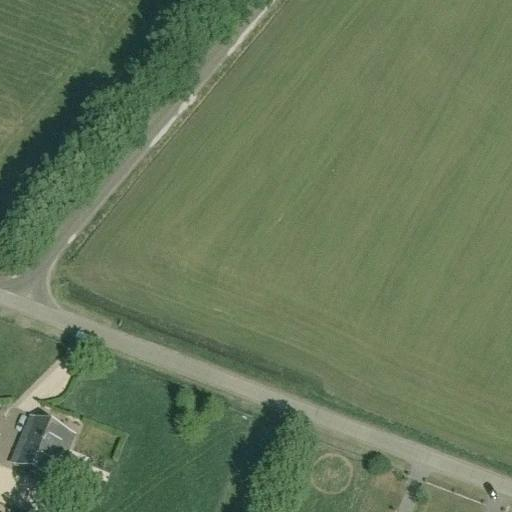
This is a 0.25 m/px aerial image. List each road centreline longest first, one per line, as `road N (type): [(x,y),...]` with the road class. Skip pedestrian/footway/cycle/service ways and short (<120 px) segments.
road 1 (unclassified): [(511,491),(19,304)]
road 2 (unclassified): [(19,304),(167,98),(255,0)]
